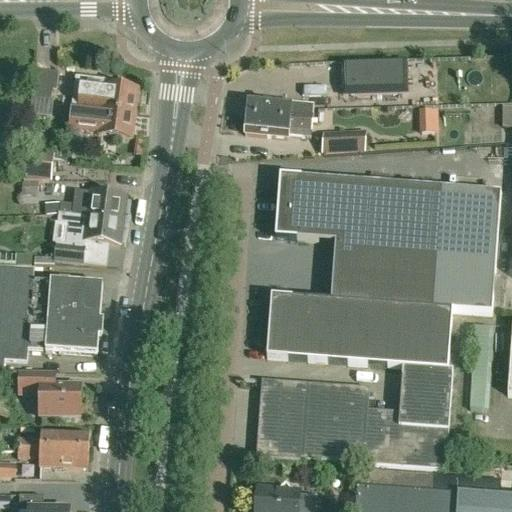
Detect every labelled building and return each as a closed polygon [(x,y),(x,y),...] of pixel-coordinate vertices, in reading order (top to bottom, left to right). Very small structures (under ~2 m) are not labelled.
[(407,65),(343,67),(343,73),(344,99),(408,97),(407,71),(407,65)] [(35,101),(51,103),(52,93),(56,93),(59,76),(38,73),(35,101)] [(74,108),(74,110),(136,118),(139,94),(105,89),(105,90),(83,87),(80,109),(74,108)] [(292,107),(248,102),(246,120),(312,127),(315,110),(292,107)] [(99,137),(133,141),(136,118),(74,110),(71,131),(99,134),(99,137)] [(420,137),(439,136),(437,111),(419,112),(420,137)] [(312,127),(246,120),(244,138),(288,143),(289,139),(311,141),(312,127)] [(322,158),(365,156),(366,134),(323,137),(322,158)] [(23,182),(51,185),(54,161),(26,158),(23,182)] [(267,362),(403,372),(448,375),(453,315),(492,318),(501,197),(280,181),(276,243),(336,247),(332,306),(272,301),(267,362)] [(39,185),(22,185),(22,199),(39,199),(39,185)] [(60,217),(68,218),(122,225),(125,199),(91,195),(91,197),(75,195),(73,209),(61,207),(60,217)] [(60,217),(60,220),(58,220),(57,226),(68,227),(65,247),(55,246),(54,266),(83,269),(86,246),(119,250),(122,225),(68,218),(60,217)] [(32,260),(17,259),(17,268),(32,269),(32,260)] [(0,377),(3,378),(4,365),(27,366),(28,353),(46,355),(45,356),(98,360),(103,290),(51,286),(51,287),(33,286),(34,273),(0,270),(0,377)] [(490,412),(492,330),(473,329),(471,412),(490,412)] [(366,396),(265,389),(260,460),(445,473),(452,375),(448,375),(403,372),(400,416),(365,414),(366,396)] [(40,421),(80,421),(81,391),(54,391),(55,383),(55,378),(19,377),(19,399),(40,399),(40,421)] [(20,443),(20,453),(89,456),(90,437),(84,437),(84,438),(41,436),(41,444),(20,443)] [(89,456),(20,453),(19,456),(18,456),(18,463),(40,464),(39,472),(88,475),(89,456)] [(0,482),(16,483),(17,468),(0,466),(0,482)] [(298,511),(300,498),(293,498),(286,489),(277,497),(257,496),(257,501),(253,504),(257,508),(256,511),(298,511)] [(456,511),(457,499),(357,492),(355,511),(456,511)] [(19,499),(18,511),(42,511),(43,499),(19,499)] [(456,511),(511,511),(511,502),(457,499),(456,511)]
